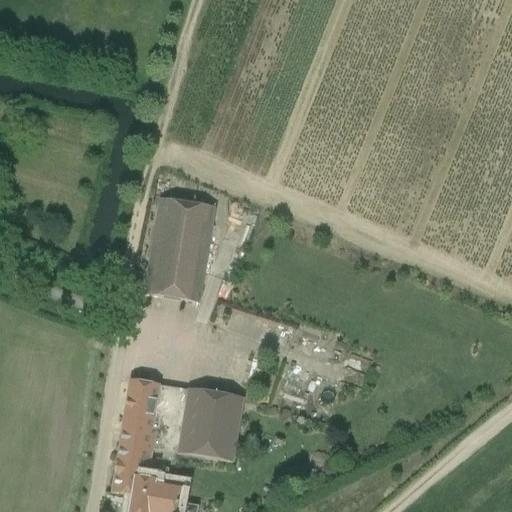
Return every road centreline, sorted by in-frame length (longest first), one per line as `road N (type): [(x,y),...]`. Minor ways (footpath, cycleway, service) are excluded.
road 1 (track): [(120,322),(149,164),(199,0)]
road 2 (track): [(384,511),(511,403)]
road 3 (track): [(120,322),(0,273)]
